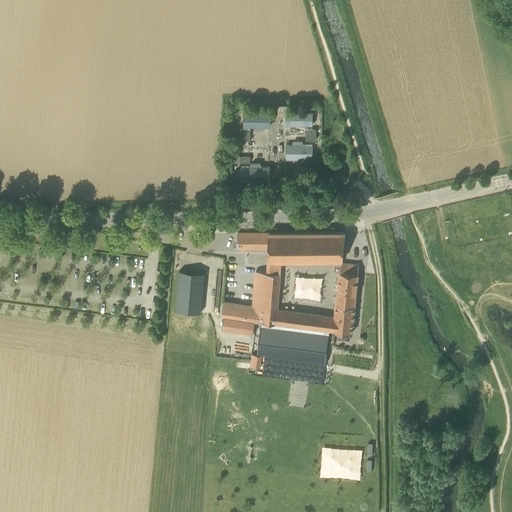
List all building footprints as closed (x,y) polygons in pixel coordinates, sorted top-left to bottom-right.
[(266,118),(247,118),(247,127),(266,126),(266,118)] [(312,152),(286,152),(286,161),(312,161),(312,152)] [(269,168),(242,168),(242,177),(269,176),(269,168)] [(342,263),(340,263),(334,315),(278,308),(280,273),(281,273),(281,271),(282,265),(282,262),(282,261),(341,261),(343,261),(346,232),(269,233),(237,233),(237,248),(269,248),(268,262),(268,265),(268,270),(268,272),(256,271),(254,307),(223,303),(221,316),(223,316),(221,330),(254,334),(255,320),(262,321),(257,355),(276,357),(276,354),(319,359),(319,363),(326,364),(328,350),(330,331),(352,333),(359,265),(342,263)] [(176,310),(201,313),(204,273),(180,271),(176,310)]
